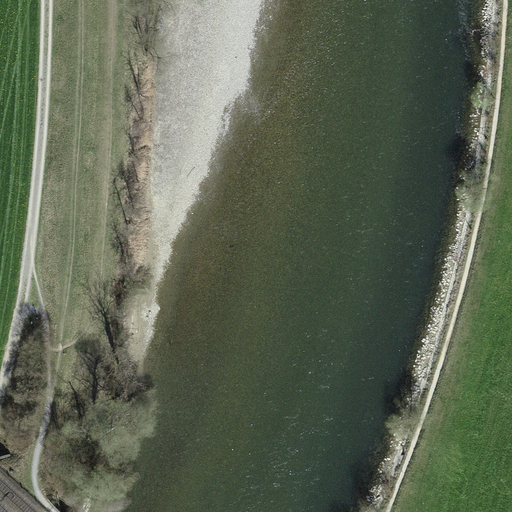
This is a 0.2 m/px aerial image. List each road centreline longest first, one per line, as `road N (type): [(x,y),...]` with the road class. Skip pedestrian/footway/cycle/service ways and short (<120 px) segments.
road 1 (track): [(40,0),(24,281)]
road 2 (track): [(24,281),(0,402)]
